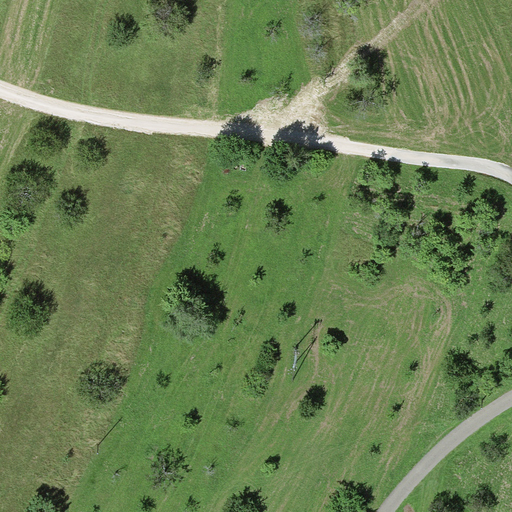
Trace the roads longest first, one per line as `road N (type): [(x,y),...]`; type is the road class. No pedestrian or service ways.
road 1 (track): [(0,91),(134,125),(478,164),(511,176)]
road 2 (track): [(385,511),(455,437),(511,400)]
